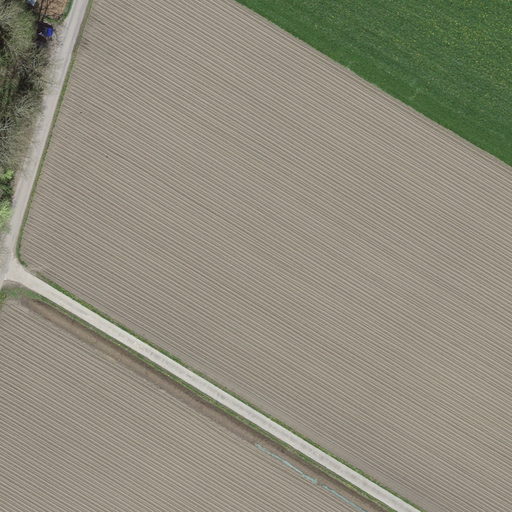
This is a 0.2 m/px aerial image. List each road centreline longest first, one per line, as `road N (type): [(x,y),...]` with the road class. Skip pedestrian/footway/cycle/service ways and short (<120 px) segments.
road 1 (track): [(4,262),(406,511)]
road 2 (track): [(87,0),(0,274)]
